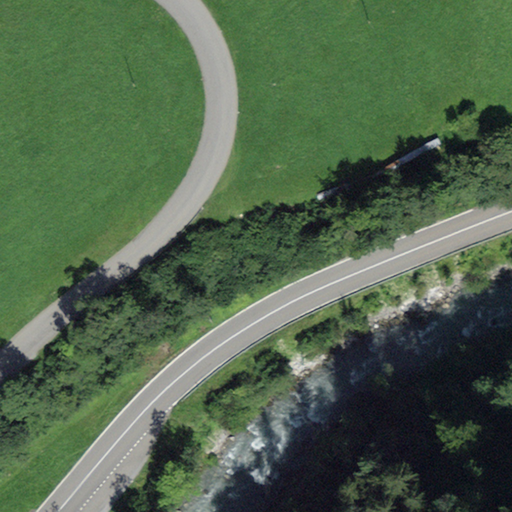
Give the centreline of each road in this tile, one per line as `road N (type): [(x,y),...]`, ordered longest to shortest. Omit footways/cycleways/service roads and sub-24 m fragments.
road 1 (primary): [(511,211),(311,292),(238,333),(154,400),(57,511)]
road 2 (tertiary): [(0,370),(148,244),(205,172),(219,132),(220,84),(212,50),(176,0)]
